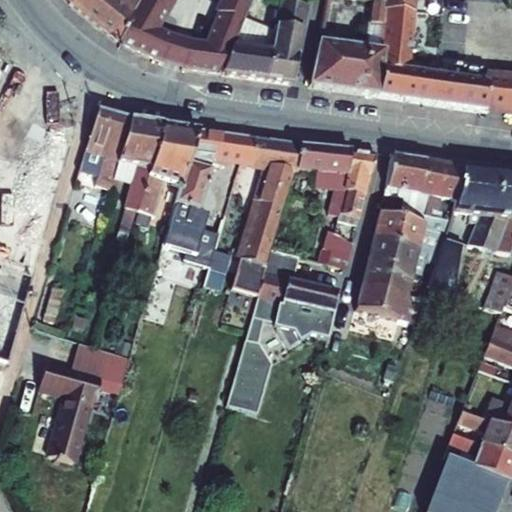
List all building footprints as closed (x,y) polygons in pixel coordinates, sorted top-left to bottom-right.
[(75,0),(70,6),(117,45),(142,0),(75,0)] [(172,39),(156,32),(172,4),(163,0),(142,0),(117,45),(163,64),(172,39)] [(252,0),(250,0),(222,0),(220,8),(246,15),(252,0)] [(385,12),(412,15),(413,0),(382,0),(382,4),(381,12),(385,12)] [(274,27),(301,32),(306,7),(280,2),(274,27)] [(370,2),(364,51),(362,51),(358,96),(376,98),(379,73),(385,12),(381,12),(382,4),(370,2)] [(246,15),(220,8),(213,34),(211,48),(190,44),(181,70),(221,76),(232,47),(241,25),(243,20),(246,15)] [(406,69),(408,53),(414,54),(415,44),(409,43),(412,15),(385,12),(379,73),(405,76),(405,69),(406,69)] [(241,25),(265,33),(266,29),(243,20),(241,25)] [(264,82),(274,32),(266,29),(265,33),(241,25),(232,47),(221,76),(264,82)] [(290,86),(301,32),(274,27),(274,32),(264,82),(290,86)] [(163,64),(181,70),(190,44),(172,39),(163,64)] [(307,89),(358,96),(362,51),(317,44),(307,89)] [(447,68),(446,74),(406,69),(405,69),(405,76),(379,73),(376,98),(483,115),(485,78),(485,73),(462,70),(460,67),(449,66),(447,68)] [(505,119),(506,81),(485,78),(483,115),(505,119)] [(108,194),(116,165),(128,121),(95,112),(78,173),(97,179),(94,189),(108,194)] [(161,127),(128,121),(116,165),(136,169),(124,211),(128,212),(136,215),(161,127)] [(146,217),(153,220),(164,184),(179,188),(197,133),(161,127),(136,215),(146,217)] [(208,172),(222,176),(226,163),(239,165),(246,140),(197,133),(179,188),(174,206),(197,214),(209,173),(208,172)] [(246,140),(239,165),(238,168),(244,169),(244,166),(266,169),(230,291),(257,299),(270,253),(293,173),(294,173),(297,148),(246,140)] [(333,192),(327,217),(336,219),(342,193),(345,179),(348,153),(297,148),(294,173),(315,175),(313,190),(333,192)] [(336,219),(336,222),(356,227),(374,157),(348,153),(345,179),(342,193),(336,219)] [(380,210),(378,215),(406,222),(407,217),(421,220),(425,199),(429,181),(434,182),(437,167),(390,159),(380,210)] [(437,215),(440,202),(454,205),(460,172),(437,167),(434,182),(429,181),(425,199),(421,220),(423,221),(439,224),(441,216),(437,215)] [(460,172),(454,205),(451,217),(472,220),(468,222),(469,226),(472,228),(475,226),(466,249),(480,252),(491,221),(496,176),(460,172)] [(511,177),(496,176),(491,221),(480,252),(508,258),(511,246),(511,177)] [(128,212),(127,218),(134,221),(136,215),(128,212)] [(133,224),(143,226),(146,217),(136,215),(134,221),(133,224)] [(423,221),(422,226),(406,222),(378,215),(372,240),(437,256),(442,242),(448,225),(439,224),(423,221)] [(124,242),(128,229),(121,227),(117,240),(124,242)] [(209,270),(219,233),(209,231),(201,267),(209,270)] [(316,265),(344,272),(351,246),(332,236),(325,234),(316,265)] [(433,268),(437,256),(372,240),(366,263),(421,277),(423,265),(433,268)] [(450,301),(452,301),(461,247),(442,242),(437,256),(433,268),(429,279),(426,286),(424,293),(450,301)] [(225,409),(253,417),(268,364),(256,347),(262,324),(272,327),(288,351),(307,339),(325,343),(335,295),(291,285),(286,284),(293,259),(270,253),(257,299),(225,409)] [(223,275),(228,258),(215,254),(205,288),(215,291),(220,274),(223,275)] [(293,259),(286,284),(291,285),(298,260),(293,259)] [(409,280),(426,286),(429,279),(421,277),(366,263),(360,287),(405,298),(409,280)] [(483,311),(499,316),(509,289),(511,280),(496,275),(483,311)] [(413,327),(420,304),(420,302),(405,298),(360,287),(354,312),(413,327)] [(51,292),(42,322),(53,326),(62,295),(51,292)] [(420,304),(446,312),(450,301),(424,293),(420,302),(420,304)] [(511,335),(494,329),(489,341),(511,350),(511,335)] [(482,359),(511,370),(511,382),(511,385),(511,350),(489,341),(482,359)] [(127,361),(78,346),(71,369),(44,361),(37,391),(60,398),(44,455),(71,463),(97,387),(118,392),(127,361)] [(480,365),(478,371),(499,380),(502,374),(480,365)] [(382,380),(391,383),(396,369),(387,366),(382,380)] [(489,402),(481,423),(511,434),(511,398),(508,410),(489,402)] [(108,402),(104,419),(111,421),(115,404),(108,402)] [(472,445),(511,459),(511,434),(481,423),(461,415),(456,426),(476,434),(472,445)] [(470,470),(507,484),(511,472),(511,459),(472,445),(452,437),(448,449),(474,459),(470,470)] [(470,470),(474,459),(448,449),(443,460),(470,470)] [(423,511),(496,511),(507,484),(470,470),(443,460),(423,511)]
